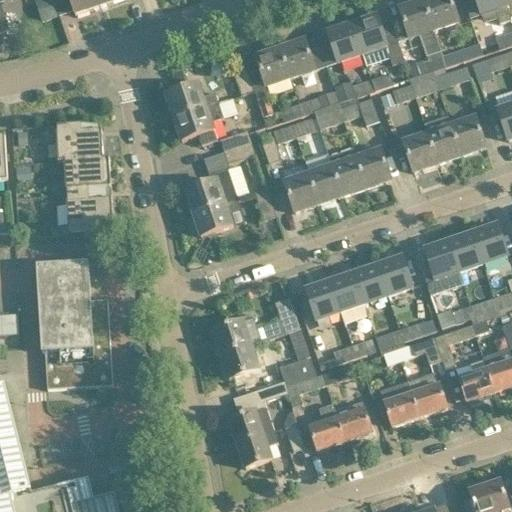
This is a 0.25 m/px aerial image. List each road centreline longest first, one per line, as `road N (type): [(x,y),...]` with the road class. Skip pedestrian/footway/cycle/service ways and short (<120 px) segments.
road 1 (residential): [(160,295),(511,180)]
road 2 (residential): [(160,295),(115,55)]
road 3 (residential): [(287,511),(511,438)]
road 4 (residential): [(208,511),(160,295)]
road 5 (residential): [(115,55),(275,0)]
